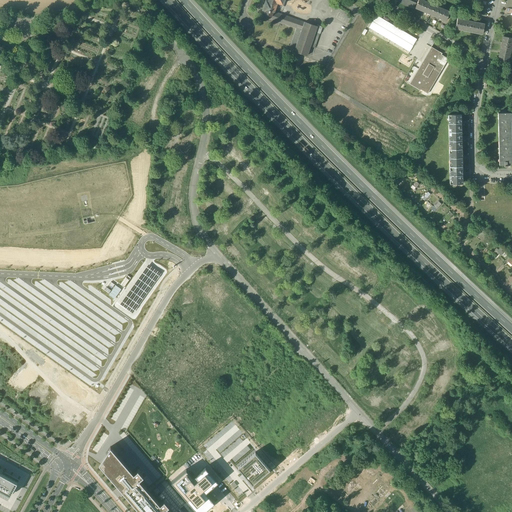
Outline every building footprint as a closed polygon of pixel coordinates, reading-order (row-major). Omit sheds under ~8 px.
[(273,12),(274,12),(277,3),(283,4),(284,0),(265,0),(262,10),(263,10),(262,13),(271,16),(272,17),(273,12)] [(417,4),(407,0),(406,0),(404,5),(415,10),(415,8),(417,4)] [(435,5),(422,0),(418,0),(417,4),(415,8),(430,15),(435,5)] [(450,11),(435,5),(430,15),(446,21),(450,11)] [(272,17),(271,16),(270,19),(273,20),(279,22),(296,28),(298,24),(299,21),(275,12),(274,12),(273,12),(272,17)] [(417,39),(376,15),(369,28),(409,52),(417,39)] [(484,24),(457,18),(455,28),(482,34),(484,24)] [(317,26),(304,22),(299,21),(298,24),(296,28),(288,51),(294,53),(295,51),(299,53),(307,56),(310,46),(315,32),(317,26)] [(50,33),(39,29),(37,34),(48,38),(50,33)] [(320,33),(315,32),(310,46),(315,48),(320,33)] [(511,43),(511,38),(503,36),(498,60),(508,62),(511,43)] [(420,90),(427,94),(448,58),(442,55),(442,53),(431,47),(409,84),(420,90)] [(155,64),(162,70),(173,58),(166,52),(155,64)] [(150,92),(152,93),(159,80),(149,75),(140,93),(147,97),(150,92)] [(139,109),(135,122),(143,125),(148,112),(139,109)] [(188,129),(194,111),(186,109),(180,126),(188,129)] [(510,112),(498,113),(498,130),(511,130),(510,112)] [(461,113),(448,114),(448,131),(461,131),(461,113)] [(230,122),(225,135),(231,137),(235,125),(230,122)] [(511,130),(498,130),(499,147),(511,147),(511,130)] [(461,131),(448,131),(449,148),(461,148),(461,131)] [(182,135),(177,154),(187,156),(192,137),(182,135)] [(230,161),(237,155),(227,142),(220,148),(230,161)] [(511,147),(499,147),(499,165),(504,165),(504,166),(507,166),(507,165),(511,164),(511,147)] [(461,148),(449,148),(449,166),(462,165),(461,148)] [(241,159),(236,166),(249,178),(255,172),(241,159)] [(181,185),(185,165),(175,163),(171,183),(181,185)] [(462,165),(449,166),(450,183),(462,183),(462,165)] [(224,193),(230,186),(215,175),(210,182),(224,193)] [(260,186),(256,192),(268,199),(271,193),(260,186)] [(172,194),(169,214),(179,215),(182,196),(172,194)] [(236,198),(230,206),(244,216),(249,209),(236,198)] [(283,206),(277,212),(293,226),(299,219),(283,206)] [(450,211),(444,218),(446,220),(452,213),(450,211)] [(257,217),(250,224),(263,235),(269,228),(257,217)] [(217,222),(208,226),(214,242),(224,239),(217,222)] [(183,235),(183,225),(171,225),(171,234),(183,235)] [(318,246),(323,238),(306,227),(301,235),(318,246)] [(276,236),(269,242),(279,253),(282,250),(284,252),(287,249),(276,236)] [(232,263),(240,259),(232,244),(224,248),(232,263)] [(325,253),(341,261),(345,253),(329,245),(325,253)] [(295,257),(288,262),(297,276),(305,271),(295,257)] [(241,269),(251,285),(260,279),(250,263),(241,269)] [(161,273),(148,264),(122,302),(120,304),(133,313),(161,273)] [(350,274),(371,282),(374,274),(353,266),(350,274)] [(312,276),(307,283),(322,294),(327,287),(312,276)] [(402,292),(405,287),(389,277),(386,282),(402,292)] [(270,306),(279,300),(268,284),(260,290),(270,306)] [(121,289),(116,285),(109,295),(114,298),(121,289)] [(330,299),(346,305),(349,298),(333,292),(330,299)] [(406,310),(412,297),(406,295),(401,306),(403,307),(403,309),(406,310)] [(296,317),(282,307),(277,314),(291,324),(296,317)] [(422,335),(420,337),(435,351),(443,344),(428,330),(429,329),(414,314),(407,321),(422,335)] [(295,333),(307,348),(315,342),(303,326),(295,333)] [(407,363),(413,355),(387,337),(381,344),(407,363)] [(326,368),(334,362),(322,347),(314,353),(326,368)] [(440,385),(449,371),(438,371),(433,379),(433,383),(419,403),(427,408),(439,391),(439,389),(440,387),(440,385)] [(383,373),(380,380),(399,391),(403,385),(383,373)] [(360,396),(380,414),(386,407),(366,389),(360,396)] [(395,443),(424,414),(417,407),(388,437),(395,443)] [(134,474),(110,447),(99,464),(124,493),(140,511),(166,511),(165,510),(169,506),(164,501),(160,505),(139,480),(143,476),(138,470),(134,474)] [(252,484),(270,469),(255,452),(238,467),(252,484)] [(205,493),(218,482),(205,468),(193,478),(186,470),(171,483),(195,511),(203,511),(214,503),(205,493)] [(0,472),(0,490),(10,496),(17,482),(0,472)] [(310,477),(307,482),(313,485),(315,481),(310,477)]
